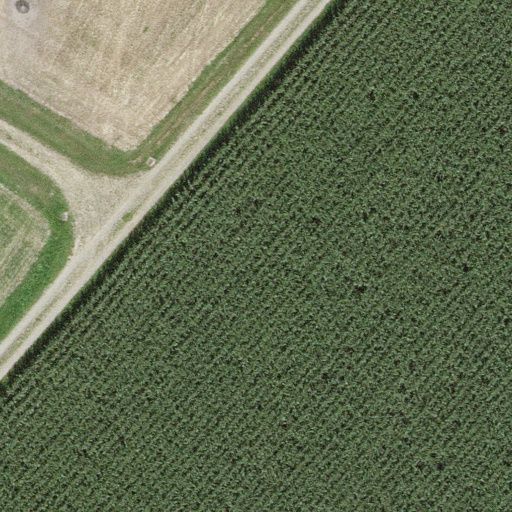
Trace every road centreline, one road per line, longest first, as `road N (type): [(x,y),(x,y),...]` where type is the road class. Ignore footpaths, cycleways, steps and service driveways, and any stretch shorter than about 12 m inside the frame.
road 1 (track): [(0,352),(306,0)]
road 2 (track): [(125,206),(0,134)]
